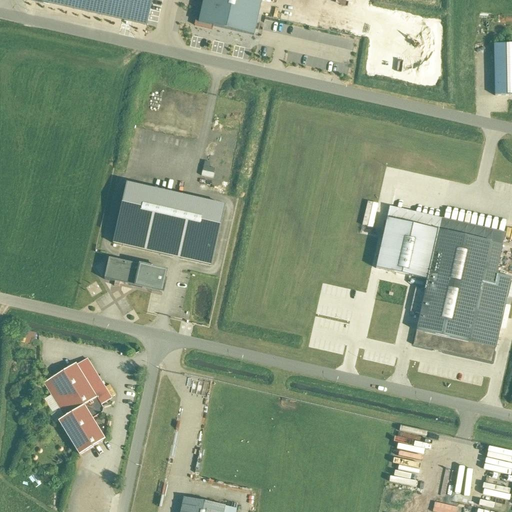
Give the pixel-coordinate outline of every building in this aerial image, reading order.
[(151,0),(24,0),(145,27),(151,0)] [(212,27),(252,37),(260,0),(201,0),(196,22),(194,21),(193,26),(211,30),(212,27)] [(511,44),(492,45),(493,96),(511,96),(511,44)] [(153,131),(155,120),(146,118),(144,129),(153,131)] [(225,207),(126,185),(122,205),(113,244),(211,267),(220,227),(225,207)] [(419,313),(412,348),(491,366),(504,307),(510,308),(511,300),(511,283),(509,283),(511,278),(495,275),(502,246),(501,246),(504,234),(439,220),(433,250),(428,249),(424,270),(428,271),(425,289),(414,287),(409,311),(419,313)] [(29,222),(0,240),(0,258),(5,267),(43,243),(29,222)] [(42,222),(36,226),(45,240),(51,236),(42,222)] [(109,260),(104,281),(115,283),(114,287),(119,288),(120,284),(161,293),(166,273),(109,260)] [(22,330),(21,343),(36,345),(38,332),(22,330)] [(91,420),(101,414),(102,409),(100,406),(111,399),(86,360),(76,367),(75,365),(42,385),(62,418),(56,422),(77,457),(104,440),(91,420)] [(182,499),(178,511),(235,511),(236,510),(182,499)]
